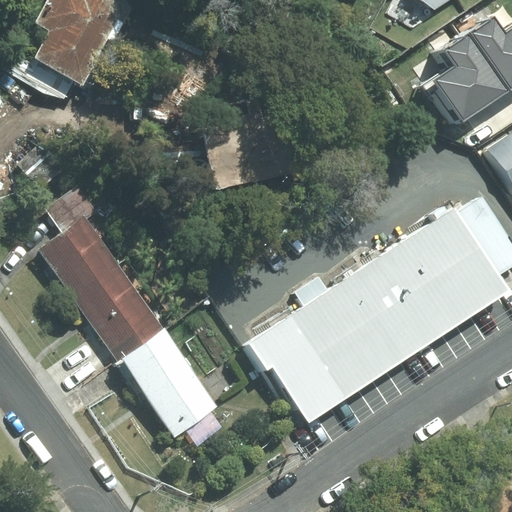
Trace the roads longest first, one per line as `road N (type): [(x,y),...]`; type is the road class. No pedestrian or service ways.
road 1 (residential): [(272,511),(511,351)]
road 2 (residential): [(100,511),(0,364)]
